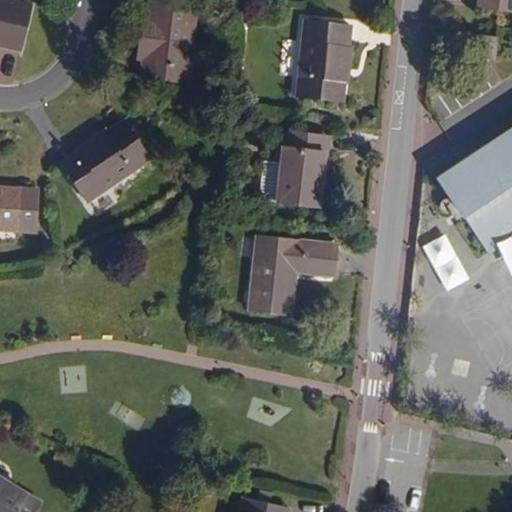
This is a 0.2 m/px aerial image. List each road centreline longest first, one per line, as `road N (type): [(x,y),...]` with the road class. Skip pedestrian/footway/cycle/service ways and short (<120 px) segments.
road 1 (residential): [(417,0),(358,511)]
road 2 (residential): [(0,97),(40,93),(64,76),(75,63),(86,0)]
